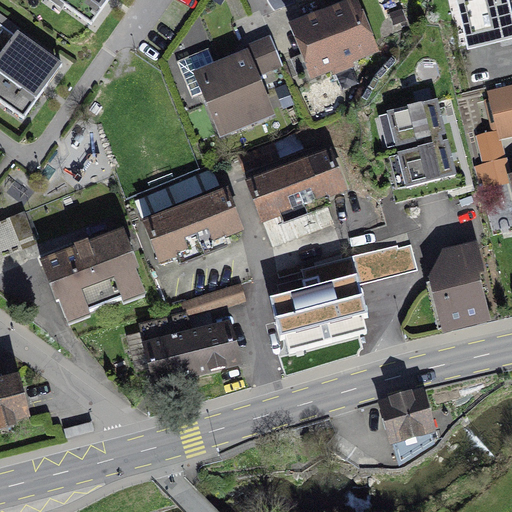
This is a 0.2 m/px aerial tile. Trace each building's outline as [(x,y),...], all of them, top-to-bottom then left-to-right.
[(111,0),(65,0),(67,1),(64,6),(92,26),(111,0)] [(511,7),(510,0),(458,0),(469,44),(511,33),(511,7)] [(326,25),(301,36),(308,55),(307,61),(310,70),(317,73),(372,50),(353,6),(323,18),(326,25)] [(407,22),(402,11),(391,15),(395,26),(407,22)] [(63,67),(18,34),(15,38),(3,29),(0,33),(0,102),(24,120),(63,67)] [(209,52),(179,64),(193,99),(205,94),(221,136),(271,116),(256,78),(283,67),(272,39),(244,50),(247,57),(216,70),(209,52)] [(511,131),(511,95),(492,100),(497,125),(508,132),(511,131)] [(425,145),(446,139),(437,103),(388,115),(397,148),(424,141),(425,145)] [(299,134),(239,159),(246,171),(302,151),(299,134)] [(494,135),(478,140),(486,168),(502,163),(494,135)] [(446,139),(425,145),(426,149),(399,156),(407,189),(456,176),(446,139)] [(331,156),(250,188),(264,225),(345,193),(331,156)] [(218,187),(213,171),(136,202),(141,214),(164,205),(166,209),(218,187)] [(228,196),(147,228),(161,265),(242,233),(228,196)] [(0,258),(35,244),(24,213),(0,223),(0,258)] [(124,236),(43,266),(63,319),(77,314),(79,318),(132,298),(130,294),(144,289),(124,236)] [(355,258),(361,284),(417,271),(411,245),(355,258)] [(475,250),(447,257),(434,284),(446,330),(486,320),(474,274),(481,273),(475,250)] [(295,311),(275,316),(285,353),(368,332),(359,295),(339,300),(332,274),(289,285),(295,311)] [(186,314),(187,320),(247,302),(242,286),(182,304),(183,307),(186,314)] [(150,347),(146,348),(151,367),(155,386),(240,365),(229,327),(189,337),(184,320),(146,330),(150,347)] [(0,426),(31,419),(31,415),(22,388),(17,376),(0,379),(0,426)] [(420,396),(384,407),(401,463),(433,444),(420,396)] [(64,430),(66,439),(94,432),(92,423),(64,430)]
